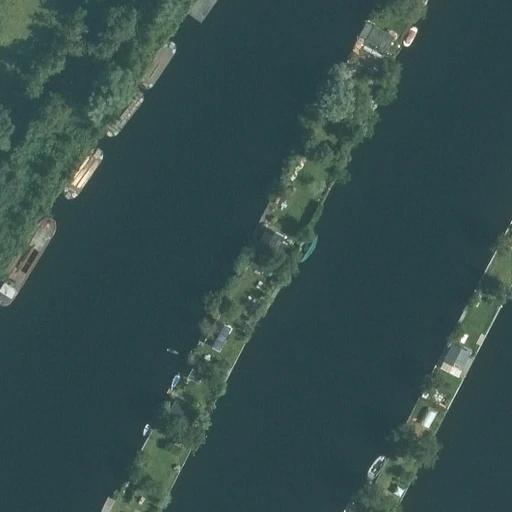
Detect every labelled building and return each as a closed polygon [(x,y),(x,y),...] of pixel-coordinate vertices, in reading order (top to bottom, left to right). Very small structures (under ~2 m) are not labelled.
[(366,24),(360,35),(367,39),(366,40),(381,49),(389,35),(374,27),(373,28),(366,24)] [(263,234),(257,245),(285,261),(292,250),(263,234)] [(217,322),(206,342),(219,350),(230,329),(217,322)] [(451,342),(442,359),(462,368),(470,350),(451,342)] [(194,369),(189,379),(197,383),(202,374),(194,369)] [(175,402),(168,414),(186,424),(193,412),(175,402)] [(181,436),(178,443),(185,446),(189,439),(181,436)]
